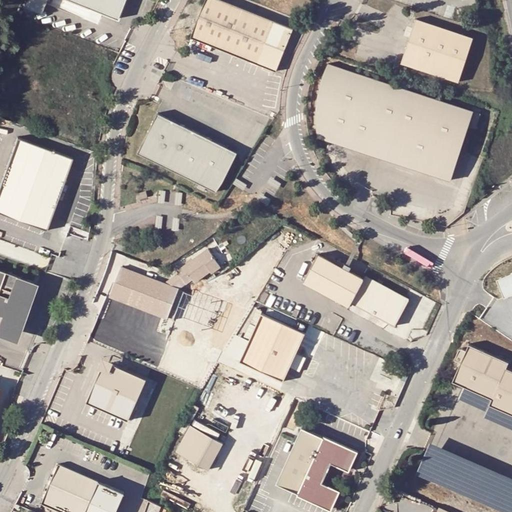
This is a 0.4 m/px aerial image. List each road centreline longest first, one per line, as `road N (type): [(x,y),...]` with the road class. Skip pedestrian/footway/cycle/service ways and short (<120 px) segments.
road 1 (unclassified): [(174,0),(116,124),(106,235),(0,475)]
road 2 (unclassified): [(467,260),(346,209),(305,163),(297,118),(302,75),(338,0)]
road 3 (unclassified): [(360,511),(467,260)]
